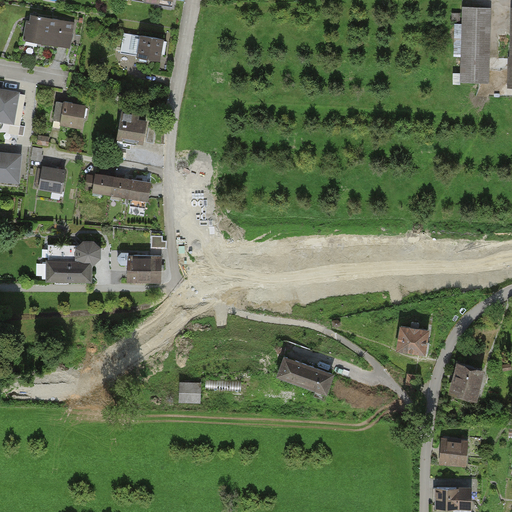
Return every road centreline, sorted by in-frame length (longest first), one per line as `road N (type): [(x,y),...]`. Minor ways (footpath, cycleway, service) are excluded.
road 1 (residential): [(193,0),(170,129),(176,287)]
road 2 (residential): [(511,291),(460,327),(438,371),(424,511)]
